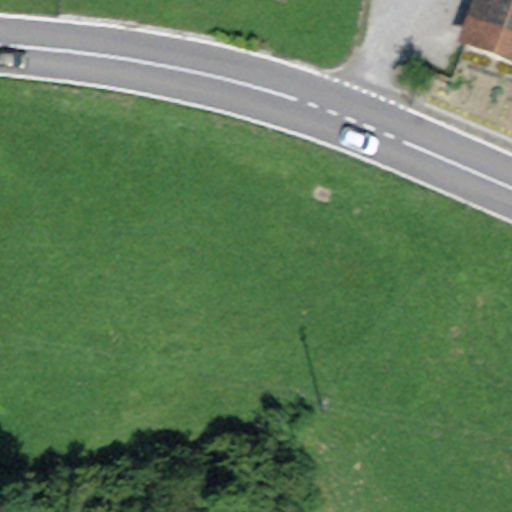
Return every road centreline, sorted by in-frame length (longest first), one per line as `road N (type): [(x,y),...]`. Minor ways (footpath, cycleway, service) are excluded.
road 1 (primary): [(511,188),(254,87),(113,57),(0,45)]
road 2 (unknown): [(368,127),(424,0)]
